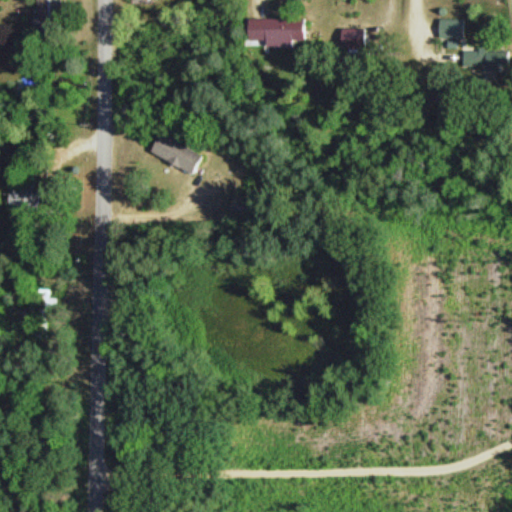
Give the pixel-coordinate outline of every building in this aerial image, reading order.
[(68,0),(43,0),(43,33),(68,33),(68,0)] [(312,18),(254,17),(253,45),(301,47),(301,42),(312,42),(312,18)] [(470,19),(444,19),(444,37),(470,37),(470,19)] [(350,45),(368,45),(368,29),(350,29),(350,45)] [(469,66),(511,67),(511,49),(469,49),(469,66)] [(202,174),(212,154),(168,131),(157,151),(202,174)] [(15,212),(40,212),(40,181),(15,181),(15,212)] [(64,193),(49,193),(49,209),(64,209),(64,193)] [(42,337),(54,337),(54,306),(64,306),(64,297),(56,297),(57,287),(43,287),(42,337)]
